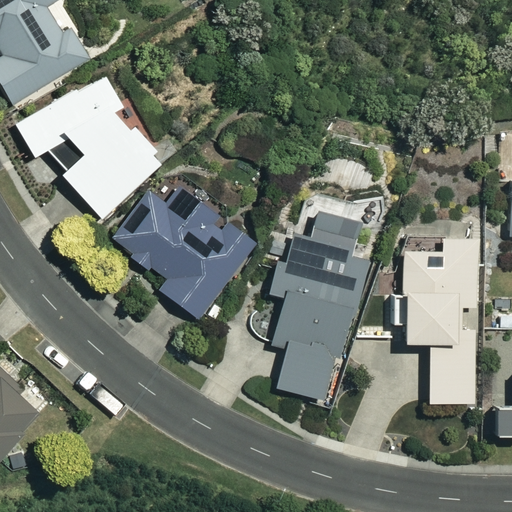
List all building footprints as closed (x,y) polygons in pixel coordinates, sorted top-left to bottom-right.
[(0,0),(0,49),(3,54),(0,55),(0,85),(13,105),(89,56),(70,26),(63,30),(47,4),(52,0),(0,0)] [(136,123),(130,128),(113,109),(122,105),(105,75),(15,125),(31,155),(44,148),(64,169),(60,172),(103,218),(163,162),(154,153),(159,148),(136,123)] [(111,234),(163,277),(156,286),(198,321),(244,266),(237,260),(253,240),(182,181),(165,201),(149,188),(111,234)] [(269,342),(286,348),(273,385),(320,401),(368,259),(349,252),(358,227),(318,213),(309,238),(294,233),(284,262),(275,260),(265,291),(284,297),(269,342)] [(440,250),(402,248),(401,292),(392,292),(391,322),(403,322),(402,342),(429,343),(427,401),(471,403),(474,325),(463,324),(463,307),(475,307),(477,236),(441,235),(440,250)] [(0,450),(37,409),(18,393),(26,385),(0,362),(0,450)] [(511,404),(492,404),(492,434),(511,433),(511,404)]
